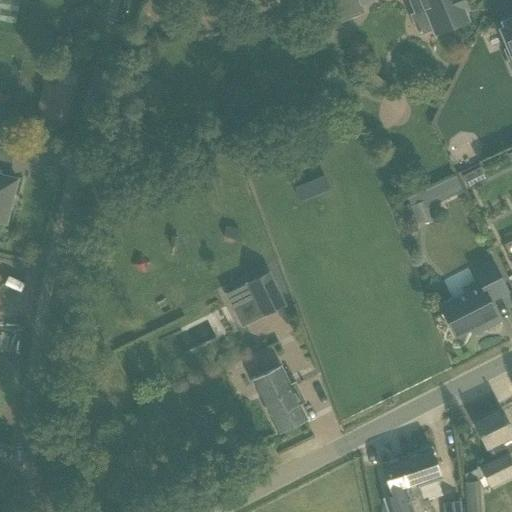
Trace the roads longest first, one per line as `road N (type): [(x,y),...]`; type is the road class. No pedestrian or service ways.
road 1 (unclassified): [(47,511),(31,472),(33,377),(57,237),(115,0)]
road 2 (residential): [(218,511),(511,362)]
